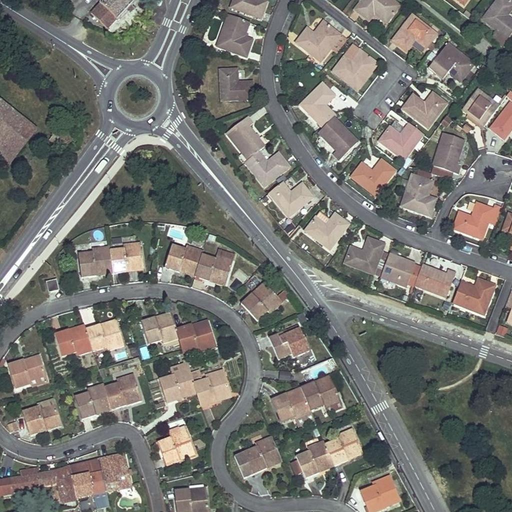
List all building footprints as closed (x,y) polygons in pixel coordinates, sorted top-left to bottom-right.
[(134,0),(106,0),(93,14),(108,28),(134,0)] [(267,3),(258,0),(233,0),(230,8),(261,19),(267,3)] [(385,24),(399,7),(389,0),(362,0),(354,11),(369,23),(375,16),(385,24)] [(511,3),(507,0),(498,0),(484,19),(509,39),(511,34),(511,19),(507,16),(511,9),(511,3)] [(254,41),(249,40),(245,38),(251,23),(230,15),(218,48),(248,58),(254,41)] [(437,36),(412,17),(393,42),(407,53),(416,42),(426,50),(427,48),(433,52),(436,47),(431,43),(437,36)] [(314,32),(322,22),(317,18),(309,28),(314,32)] [(325,24),(315,36),(309,30),(297,44),(320,64),(331,51),(342,38),(338,35),(325,24)] [(331,51),(337,55),(352,35),(343,28),(338,35),(342,38),(331,51)] [(507,40),(497,33),(493,38),(503,46),(507,40)] [(461,83),(475,65),(448,45),(429,70),(444,81),(450,74),(461,83)] [(360,51),(351,63),(345,58),(333,72),(358,91),(378,65),(360,51)] [(486,79),(491,72),(485,68),(480,74),(486,79)] [(253,83),(246,83),(239,83),(238,71),(220,72),(222,101),(254,100),(253,83)] [(334,115),(334,114),(322,104),(331,94),(319,84),(298,108),(323,129),(334,115)] [(463,110),(484,127),(499,107),(478,91),(463,110)] [(435,93),(427,103),(416,94),(404,108),(428,127),(448,103),(435,93)] [(0,164),(5,169),(36,131),(0,101),(0,164)] [(511,107),(510,106),(490,131),(503,141),(511,130),(511,107)] [(360,137),(334,115),(323,129),(318,135),(338,151),(336,155),(342,159),(360,137)] [(452,120),(448,116),(442,123),(447,127),(452,120)] [(227,136),(248,162),(259,154),(262,151),(265,149),(249,129),(253,126),(248,119),(227,136)] [(381,141),(406,160),(425,134),(410,123),(402,135),(392,127),(381,141)] [(63,148),(67,143),(71,139),(58,127),(50,137),(63,148)] [(461,167),(457,165),(465,142),(444,135),(433,166),(434,166),(454,173),(458,175),(461,167)] [(259,154),(248,162),(245,165),(264,188),(289,169),(278,155),(267,164),(259,154)] [(383,159),(375,171),(364,163),(353,177),(379,196),(398,170),(383,159)] [(454,173),(434,166),(432,173),(452,180),(454,173)] [(412,174),(400,206),(429,216),(435,199),(427,196),(432,182),(428,180),(430,174),(419,171),(417,176),(412,174)] [(302,186),(296,191),(291,195),(283,184),(269,196),(288,219),(313,200),(302,186)] [(470,217),(458,213),(452,229),(481,240),(487,223),(495,226),(501,208),(493,206),(492,209),(476,203),(470,217)] [(334,214),(329,220),(325,225),(315,218),(304,231),(329,250),(348,225),(334,214)] [(511,215),(509,215),(503,232),(511,235),(511,244),(510,249),(511,249),(511,215)] [(345,265),(359,270),(374,275),(381,253),(384,245),(367,238),(363,251),(351,248),(345,265)] [(127,250),(112,252),(115,276),(147,271),(143,245),(126,247),(127,250)] [(189,252),(174,248),(167,271),(197,280),(204,257),(205,253),(190,248),(189,252)] [(96,255),(82,256),(85,280),(115,276),(112,252),(111,249),(96,251),(96,255)] [(217,260),(204,257),(197,280),(228,289),(236,262),(234,262),(235,258),(220,253),(217,260)] [(389,256),(381,253),(374,275),(382,278),(389,256)] [(382,278),(394,283),(407,287),(415,264),(390,254),(389,256),(382,278)] [(448,270),(448,272),(447,274),(423,265),(415,286),(448,298),(457,273),(448,270)] [(56,278),(46,281),(49,292),(59,289),(56,278)] [(486,316),(491,301),(496,287),(478,280),(475,288),(461,283),(453,304),(486,316)] [(267,285),(244,305),(260,323),(270,313),(273,315),(293,297),(288,290),(280,298),(267,285)] [(172,314),(144,324),(151,346),(164,342),(166,345),(181,339),(178,331),(172,314)] [(118,322),(88,331),(95,352),(95,354),(109,349),(110,352),(127,347),(118,322)] [(208,322),(178,331),(181,339),(186,354),(200,350),(201,352),(217,348),(208,322)] [(87,327),(58,336),(65,358),(78,354),(79,357),(95,352),(88,331),(87,327)] [(505,338),(507,329),(497,327),(495,335),(505,338)] [(301,328),(272,340),(281,361),(294,356),(295,359),(311,352),(301,328)] [(41,358),(11,367),(18,390),(33,385),(32,382),(47,377),(41,358)] [(190,369),(189,363),(173,369),(174,374),(175,373),(190,369)] [(176,377),(161,382),(169,403),(199,393),(196,385),(190,369),(175,373),(176,377)] [(209,381),(196,385),(199,393),(203,407),(232,398),(224,372),(208,377),(209,381)] [(201,373),(195,376),(198,383),(204,380),(201,373)] [(120,384),(106,388),(114,411),(144,402),(135,376),(119,381),(120,384)] [(47,377),(32,382),(33,385),(35,390),(49,385),(47,377)] [(318,387),(333,381),(331,377),(317,384),(318,387)] [(317,384),(303,390),(312,411),(325,406),(329,416),(345,408),(333,381),(318,387),(317,384)] [(90,394),(77,398),(84,421),(114,411),(106,388),(105,385),(90,390),(90,394)] [(303,390),(274,402),(284,423),(297,418),(299,422),(302,429),(316,422),(312,411),(303,390)] [(53,401),(39,405),(40,409),(41,412),(56,407),(53,401)] [(40,409),(26,414),(33,436),(63,426),(56,407),(41,412),(40,409)] [(19,424),(11,427),(14,434),(22,432),(19,424)] [(173,439),(160,445),(168,465),(197,454),(187,430),(172,436),(173,439)] [(340,440),(326,445),(335,467),(364,454),(354,430),(339,436),(340,440)] [(258,448),(236,457),(245,479),(268,469),(267,466),(282,460),(276,447),(273,438),(257,445),(258,448)] [(311,452),(298,458),(300,462),(305,474),(307,479),(335,467),(326,445),(325,442),(310,449),(311,452)] [(126,456),(100,461),(107,493),(132,488),(126,456)] [(282,460),(267,466),(268,469),(283,463),(282,460)] [(100,461),(71,469),(79,499),(107,493),(100,461)] [(300,462),(291,466),(297,478),(305,474),(300,462)] [(23,479),(0,482),(0,491),(1,496),(15,494),(15,492),(59,483),(65,504),(79,501),(79,499),(71,469),(39,476),(23,479)] [(38,469),(22,472),(23,479),(39,476),(38,469)] [(376,487),(363,493),(370,511),(376,511),(401,502),(390,478),(375,484),(376,487)] [(209,511),(207,489),(176,491),(178,511),(209,511)]
